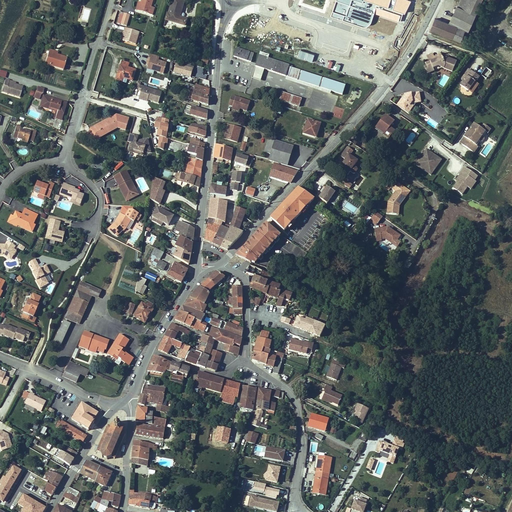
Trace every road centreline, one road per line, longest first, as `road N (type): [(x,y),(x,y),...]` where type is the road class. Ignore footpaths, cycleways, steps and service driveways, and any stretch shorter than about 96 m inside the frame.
road 1 (tertiary): [(225,258),(373,99),(436,0)]
road 2 (tertiary): [(229,7),(198,241)]
road 3 (unknown): [(435,114),(412,89),(373,99),(471,169)]
road 4 (unclassified): [(294,501),(297,401),(243,359)]
road 5 (residential): [(109,0),(61,161)]
road 6 (unknown): [(408,237),(426,226),(433,193),(345,129)]
road 7 (unknown): [(1,72),(157,117)]
